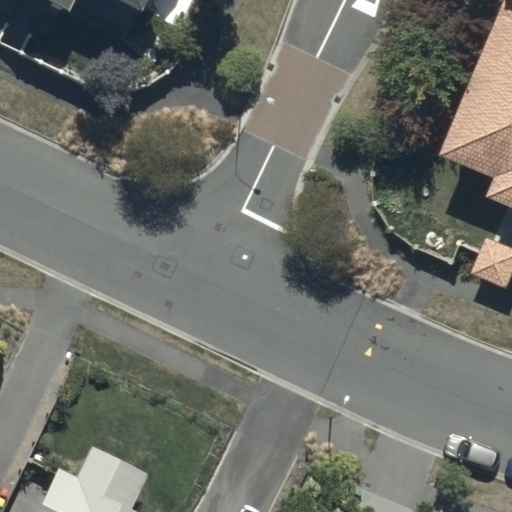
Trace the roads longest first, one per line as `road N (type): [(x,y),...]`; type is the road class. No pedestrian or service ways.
road 1 (residential): [(211,279),(511,414)]
road 2 (residential): [(211,279),(346,0)]
road 3 (residential): [(0,183),(211,279)]
